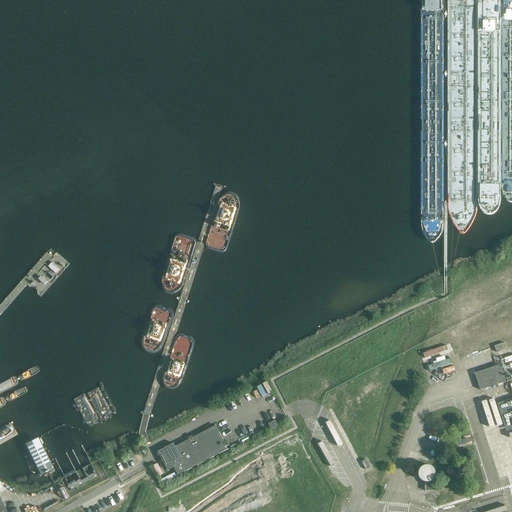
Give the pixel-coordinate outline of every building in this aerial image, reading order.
[(453,364),(449,352),(423,361),(427,373),(453,364)] [(506,382),(500,365),(475,373),(481,390),(506,382)] [(511,398),(500,402),(509,429),(511,428),(511,398)] [(278,426),(275,421),(269,424),(272,430),(278,426)] [(228,449),(216,426),(175,447),(174,444),(158,452),(168,470),(183,462),(188,470),(228,449)] [(425,482),(426,482),(427,482),(428,482),(429,482),(430,482),(431,481),(432,481),(433,480),(434,479),(435,478),(435,477),(436,476),(436,475),(436,473),(436,472),(435,471),(435,470),(434,469),(433,468),(433,467),(432,466),(431,466),(430,466),(429,465),(428,465),(427,465),(425,465),(424,466),(423,466),(422,467),(421,468),(420,469),(420,470),(419,471),(419,472),(419,473),(419,474),(419,475),(419,476),(419,477),(420,478),(421,479),(421,480),(422,480),(423,481),(424,481),(425,482)] [(80,479),(76,472),(64,478),(68,485),(80,479)] [(71,490),(82,484),(80,479),(68,485),(71,490)] [(436,491),(435,483),(429,483),(429,482),(428,482),(427,482),(426,482),(426,484),(425,484),(425,491),(436,491)]
